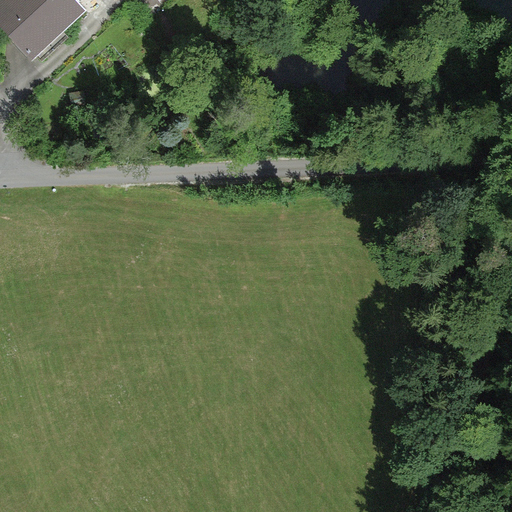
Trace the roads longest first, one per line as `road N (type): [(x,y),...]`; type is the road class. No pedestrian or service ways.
road 1 (residential): [(511,155),(0,183)]
road 2 (residential): [(511,284),(494,325),(448,511)]
road 3 (unknown): [(17,182),(8,131),(16,95),(117,0)]
